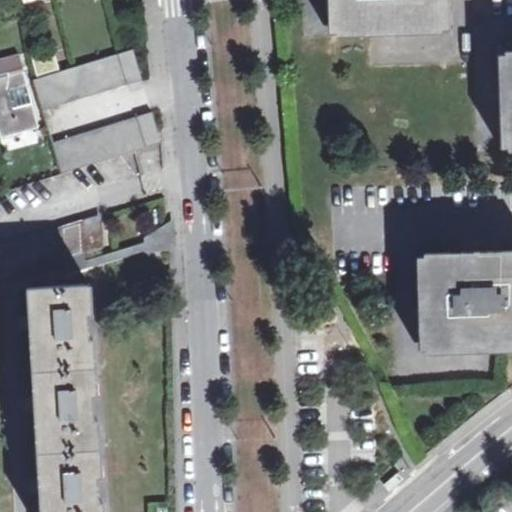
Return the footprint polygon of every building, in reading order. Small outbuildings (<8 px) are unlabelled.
[(339,0),(341,32),(443,29),(442,0),(339,0)] [(131,49),(32,81),(40,110),(140,79),(131,49)] [(36,130),(30,104),(15,109),(10,92),(25,88),(17,57),(0,61),(0,137),(0,139),(36,130)] [(60,173),(159,143),(150,112),(50,141),(60,173)] [(99,215),(80,221),(82,251),(84,250),(101,245),(99,215)] [(80,221),(63,226),(65,255),(82,251),(80,221)] [(144,240),(144,242),(145,253),(172,245),(171,225),(144,240)] [(63,226),(0,245),(0,275),(63,256),(65,255),(63,226)] [(83,261),(84,250),(82,251),(65,255),(63,256),(64,267),(0,288),(0,296),(27,288),(145,253),(144,242),(83,261)] [(430,347),(502,346),(511,345),(511,247),(427,250),(430,347)] [(30,393),(90,393),(95,393),(92,339),(87,339),(86,318),(90,318),(89,285),(27,288),(30,393)] [(36,475),(94,475),(99,475),(96,419),(91,419),(90,393),(30,393),(36,475)] [(396,474),(381,487),(386,493),(402,480),(396,474)] [(94,475),(36,475),(38,511),(101,511),(101,500),(96,501),(94,475)]
